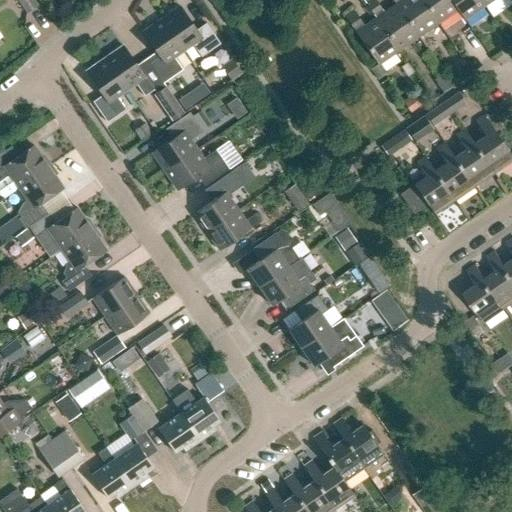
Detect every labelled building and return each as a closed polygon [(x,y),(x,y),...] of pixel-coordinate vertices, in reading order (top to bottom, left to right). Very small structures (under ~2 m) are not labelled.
[(17,0),(26,12),(37,5),(33,0),(17,0)] [(362,0),(365,3),(376,19),(399,51),(418,38),(396,5),(395,5),(384,13),(374,0),(362,0)] [(396,5),(418,38),(438,24),(421,0),(391,0),(395,5),(396,5)] [(421,0),(438,24),(464,21),(457,11),(450,0),(421,0)] [(450,0),(457,11),(464,21),(484,7),(479,0),(450,0)] [(161,20),(183,52),(192,45),(201,58),(220,44),(206,24),(196,31),(180,7),(161,20)] [(345,17),(378,65),(399,51),(376,19),(364,27),(353,11),(345,17)] [(149,63),(164,84),(183,70),(174,58),(183,52),(161,20),(143,33),(159,56),(149,63)] [(105,59),(127,91),(136,84),(145,97),(154,91),(123,46),(105,59)] [(93,102),(107,123),(126,110),(117,97),(127,91),(105,59),(86,72),(103,95),(93,102)] [(221,67),(231,82),(242,74),(231,60),(221,67)] [(155,95),(173,121),(184,113),(166,87),(155,95)] [(452,113),(466,104),(459,94),(446,103),(452,113)] [(152,153),(165,172),(197,150),(190,141),(203,132),(190,113),(169,127),(176,137),(152,153)] [(433,130),(424,117),(406,129),(415,143),(433,130)] [(474,144),(494,174),(511,161),(511,157),(484,117),(475,122),(485,137),(474,144)] [(133,131),(140,141),(151,133),(144,124),(133,131)] [(202,145),(208,153),(230,139),(224,130),(202,145)] [(454,158),(474,188),(494,174),(474,144),(464,130),(455,136),(465,150),(454,158)] [(434,172),(454,201),(474,188),(454,158),(445,144),(436,150),(446,164),(435,172),(434,172)] [(18,188),(50,166),(44,157),(42,158),(33,146),(12,161),(5,151),(0,154),(0,181),(10,175),(18,188)] [(165,172),(177,190),(201,174),(208,184),(229,170),(216,151),(203,159),(197,150),(165,172)] [(428,205),(434,215),(454,201),(434,172),(435,172),(425,157),(416,163),(426,177),(414,186),(428,205)] [(218,181),(226,193),(252,174),(244,163),(218,181)] [(25,229),(28,227),(48,213),(41,204),(63,189),(54,176),(56,175),(50,166),(18,188),(27,200),(22,203),(17,213),(20,217),(18,219),(25,229)] [(302,192),(297,185),(286,192),(291,200),(302,192)] [(413,215),(428,205),(414,186),(400,195),(413,215)] [(194,214),(207,233),(238,211),(226,193),(194,214)] [(318,217),(323,213),(328,219),(335,214),(324,197),(310,206),(318,217)] [(47,229),(62,250),(94,228),(87,219),(85,221),(77,208),(55,223),(48,213),(28,227),(35,237),(47,229)] [(207,233),(219,251),(262,222),(256,214),(245,221),(238,211),(207,233)] [(61,282),(68,292),(91,276),(84,266),(106,251),(97,238),(100,237),(94,228),(62,250),(70,262),(66,264),(63,274),(66,278),(61,282)] [(347,229),(335,238),(345,252),(357,244),(347,229)] [(13,239),(20,248),(32,240),(25,230),(13,239)] [(259,287),(301,258),(300,258),(298,259),(290,246),(286,249),(276,234),(252,250),(259,260),(246,269),(259,287)] [(359,243),(344,253),(353,266),(368,256),(359,243)] [(484,280),(505,310),(511,304),(511,277),(504,266),(505,266),(495,252),(486,258),(496,272),(485,280),(484,280)] [(377,255),(365,260),(380,293),(392,287),(377,255)] [(316,280),(301,258),(259,287),(272,305),(284,297),(291,307),(314,291),(310,284),(316,280)] [(464,294),(484,324),(505,310),(484,280),(485,280),(475,266),(466,272),(476,286),(464,294)] [(124,277),(92,299),(105,317),(136,295),(124,277)] [(0,280),(0,299),(11,292),(2,279),(0,280)] [(69,299),(77,311),(89,304),(81,292),(69,299)] [(105,317),(117,335),(149,314),(136,295),(105,317)] [(288,330),(301,348),(341,321),(340,319),(329,327),(321,315),(328,310),(318,295),(294,311),(301,321),(288,330)] [(404,321),(395,308),(380,319),(389,332),(404,321)] [(16,319),(23,329),(32,323),(25,313),(16,319)] [(341,321),(301,348),(314,367),(326,358),(333,368),(363,347),(344,319),(341,321)] [(137,344),(145,355),(171,337),(164,326),(137,344)] [(22,337),(31,349),(44,340),(35,328),(22,337)] [(115,337),(92,352),(101,366),(124,350),(115,337)] [(158,356),(146,363),(154,374),(165,366),(158,356)] [(120,358),(113,362),(120,372),(127,368),(120,358)] [(95,371),(65,392),(76,407),(105,387),(95,371)] [(196,384),(201,391),(216,380),(212,373),(196,384)] [(77,414),(64,395),(52,403),(65,422),(77,414)] [(203,398),(181,413),(200,441),(215,431),(212,427),(220,422),(203,398)] [(1,405),(0,403),(0,431),(2,435),(23,420),(20,416),(32,409),(25,400),(7,402),(1,405)] [(132,415),(144,432),(157,423),(141,400),(128,409),(132,415)] [(158,429),(174,453),(182,448),(185,452),(200,441),(181,413),(158,429)] [(124,421),(122,429),(131,441),(144,432),(132,415),(124,421)] [(343,439),(363,469),(383,455),(363,426),(351,434),(341,419),(332,426),(342,440),(343,439)] [(65,432),(52,441),(71,468),(84,459),(65,432)] [(343,483),(344,482),(363,469),(343,439),(342,440),(331,447),(321,433),(313,439),(332,468),(333,468),(343,483)] [(71,468),(52,441),(39,450),(58,477),(71,468)] [(137,444),(114,459),(133,487),(148,477),(145,473),(153,468),(137,444)] [(133,487),(114,459),(106,448),(98,454),(103,462),(104,461),(107,465),(91,475),(108,499),(115,494),(118,498),(133,487)] [(393,504),(424,483),(407,457),(375,479),(393,504)] [(313,481),(334,511),(354,497),(344,482),(343,483),(333,468),(332,468),(321,476),(312,461),(303,468),(313,482),(313,481)] [(292,473),(287,465),(279,470),(284,478),(292,473)] [(293,495),(305,511),(332,511),(334,511),(313,481),(313,482),(302,489),(292,475),(283,481),(293,495)] [(274,487),(268,478),(259,484),(265,493),(274,487)] [(47,506),(51,511),(85,511),(63,479),(53,486),(60,496),(47,506)] [(411,494),(423,511),(434,511),(438,510),(422,486),(411,494)] [(51,511),(47,506),(41,497),(28,506),(17,489),(0,500),(0,505),(4,511),(51,511)] [(274,509),(276,511),(305,511),(293,495),(282,503),(272,489),(263,495),(273,509),(274,509)] [(244,508),(246,511),(276,511),(274,509),(273,509),(268,511),(259,511),(253,502),(244,508)]
